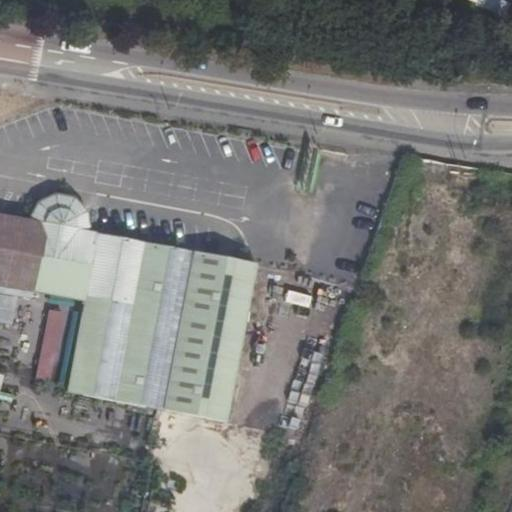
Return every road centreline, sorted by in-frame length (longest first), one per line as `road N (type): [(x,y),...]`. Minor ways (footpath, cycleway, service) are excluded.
road 1 (secondary): [(0,48),(460,126)]
road 2 (unknown): [(338,288),(376,169),(384,113)]
